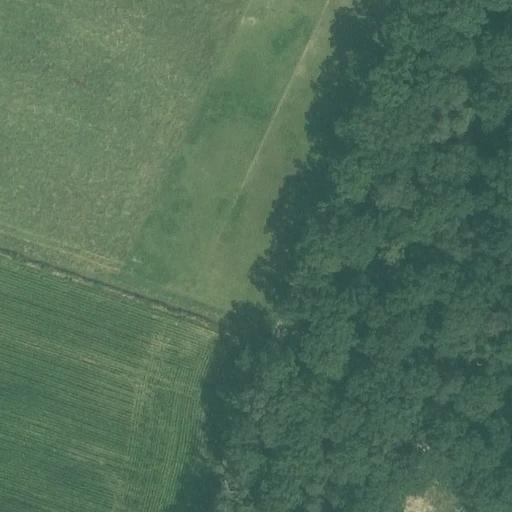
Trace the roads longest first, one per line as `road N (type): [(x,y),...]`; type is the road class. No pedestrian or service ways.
road 1 (unclassified): [(214,511),(312,229),(421,0)]
road 2 (track): [(255,384),(511,474)]
